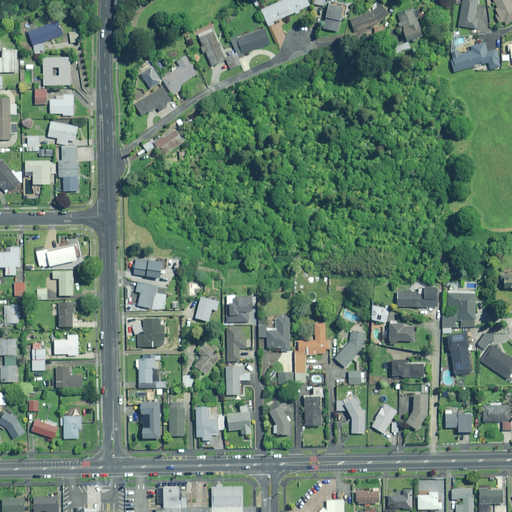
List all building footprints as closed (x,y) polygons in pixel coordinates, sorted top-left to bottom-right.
[(295,12),(296,14),(300,12),(299,11),(310,6),(307,0),(284,0),(261,10),(269,26),(276,23),(275,21),(295,12)] [(478,0),(462,0),(458,26),(477,29),(478,19),(475,19),(478,0)] [(493,0),(497,8),(495,9),(498,15),(496,16),(500,24),(504,21),(506,24),(511,21),(511,3),(510,0),(493,0)] [(324,29),(338,32),(344,7),(330,4),(324,29)] [(389,16),(381,5),(369,13),(351,20),(355,32),(379,24),(389,16)] [(420,17),(418,9),(398,15),(402,28),(400,28),(403,38),(406,38),(407,42),(423,37),(417,18),(420,17)] [(63,36),(58,21),(28,32),(33,46),(63,36)] [(271,45),(265,28),(232,40),(238,59),(245,57),(244,54),(271,45)] [(203,47),(201,48),(204,54),(206,53),(211,66),(225,60),(212,30),(198,36),(203,47)] [(410,49),(408,42),(394,47),(397,53),(410,49)] [(498,58),(500,58),(499,51),(496,52),(496,50),(488,52),(485,42),(471,46),(473,51),(459,55),(459,52),(452,54),(452,57),(450,57),(455,73),(475,67),(474,65),(482,63),(482,65),(488,63),(490,70),(500,67),(498,58)] [(17,50),(3,50),(3,59),(0,58),(0,89),(2,89),(2,77),(0,77),(0,72),(17,73),(17,50)] [(240,65),(236,54),(225,58),(230,70),(240,65)] [(70,85),(70,58),(44,58),(44,86),(70,85)] [(180,85),(197,74),(187,59),(185,60),(183,58),(177,62),(180,67),(162,79),(173,95),(183,89),(180,85)] [(171,101),(163,88),(135,105),(142,116),(148,112),(149,113),(157,108),(160,112),(168,107),(166,104),(171,101)] [(47,92),(44,90),(35,90),(35,105),(47,105),(47,95),(47,92)] [(73,116),(74,95),(63,95),(63,96),(57,96),(57,100),(50,100),(50,114),(63,114),(63,116),(73,116)] [(11,115),(11,104),(10,104),(10,99),(0,98),(0,140),(11,140),(11,115)] [(202,115),(198,109),(187,117),(191,123),(202,115)] [(78,127),(51,122),(48,137),(58,138),(57,143),(67,145),(68,140),(75,142),(78,127)] [(184,142),(176,131),(165,138),(164,137),(155,144),(164,156),(184,142)] [(27,144),(23,144),(23,148),(27,148),(27,151),(39,151),(39,137),(27,137),(27,144)] [(154,148),(150,142),(143,146),(148,152),(154,148)] [(79,191),(77,146),(62,147),(62,161),(58,161),(59,178),(63,177),(64,192),(79,191)] [(145,156),(142,151),(137,154),(140,159),(145,156)] [(20,184),(2,161),(0,162),(0,186),(4,191),(7,188),(10,192),(20,184)] [(50,161),(26,161),(25,172),(33,172),(33,185),(50,185),(50,174),(56,174),(56,162),(50,162),(50,161)] [(77,261),(74,246),(47,252),(46,247),(36,249),(40,266),(49,264),(50,267),(77,261)] [(20,248),(11,248),(11,253),(0,252),(0,267),(6,268),(6,275),(16,275),(16,267),(20,267),(20,248)] [(165,270),(166,260),(162,260),(161,263),(136,260),(134,275),(161,278),(162,269),(165,270)] [(60,296),(73,296),(73,284),(74,284),(74,278),(73,278),(73,272),(53,272),(53,279),(60,279),(60,296)] [(511,276),(501,276),(500,283),(504,283),(504,288),(511,288),(511,276)] [(25,283),(15,283),(15,296),(25,296),(25,283)] [(155,297),(156,293),(157,286),(138,283),(136,292),(141,293),(138,306),(152,308),(154,297),(155,297)] [(438,288),(425,288),(425,293),(398,292),(397,306),(437,308),(438,288)] [(47,290),(37,290),(37,296),(38,296),(38,300),(47,300),(47,290)] [(154,297),(152,308),(164,310),(166,295),(156,293),(155,297),(154,297)] [(461,328),(461,327),(475,327),(476,294),(447,293),(447,307),(453,308),(453,316),(442,316),(442,333),(452,334),(452,328),(461,328)] [(219,302),(201,298),(196,319),(209,322),(212,309),(217,311),(219,302)] [(252,313),(252,298),(235,298),(235,304),(227,304),(227,323),(248,323),(248,313),(252,313)] [(74,314),(74,303),(60,303),(60,327),(73,327),(73,314),(74,314)] [(20,318),(19,305),(11,305),(11,306),(5,307),(5,324),(18,324),(18,318),(20,318)] [(389,309),(373,306),(371,320),(386,323),(389,309)] [(164,347),(164,341),(166,341),(166,322),(164,322),(164,319),(145,319),(145,318),(126,318),(126,325),(128,325),(128,335),(139,335),(139,347),(164,347)] [(267,328),(267,338),(267,348),(281,348),(281,352),(290,352),(289,319),(277,319),(277,328),(267,328)] [(295,373),(295,383),(306,383),(305,355),(316,355),(316,354),(326,353),(326,350),(329,349),(329,340),(326,340),(325,324),(315,324),(315,341),(298,341),(298,347),(295,347),(295,373)] [(395,326),(395,324),(390,324),(389,341),(413,342),(414,327),(395,326)] [(178,335),(178,325),(169,326),(170,335),(178,335)] [(267,328),(267,327),(267,326),(259,326),(259,338),(267,338),(267,328)] [(241,335),(241,329),(227,330),(228,361),(239,361),(239,349),(246,349),(246,335),(241,335)] [(366,334),(352,331),(350,343),(335,359),(346,368),(362,349),(366,334)] [(470,350),(467,333),(447,336),(449,351),(451,351),(455,375),(471,373),(468,350),(470,350)] [(491,345),(494,340),(495,334),(485,333),(477,345),(487,351),(491,345)] [(78,356),(78,335),(68,335),(68,340),(55,341),(55,354),(69,354),(69,356),(78,356)] [(16,366),(16,340),(0,340),(0,348),(0,355),(5,356),(5,367),(2,367),(1,382),(17,382),(18,366),(16,366)] [(511,358),(491,345),(487,351),(480,361),(508,380),(511,374),(511,358)] [(199,354),(203,356),(196,367),(207,374),(219,357),(204,347),(199,354)] [(41,350),(32,350),(32,360),(45,360),(46,350),(41,350)] [(160,369),(155,369),(155,360),(160,360),(160,356),(147,356),(147,359),(136,359),(136,368),(139,368),(139,388),(168,388),(167,381),(160,381),(160,369)] [(404,364),(404,361),(392,361),(392,376),(402,376),(402,378),(423,378),(423,365),(404,364)] [(73,376),(73,367),(57,367),(57,388),(82,388),(83,376),(73,376)] [(244,374),(244,367),(225,367),(225,395),(243,395),(243,388),(239,388),(240,381),(250,381),(250,374),(244,374)] [(361,384),(361,372),(349,371),(349,384),(361,384)] [(295,383),(295,373),(279,373),(279,384),(295,383)] [(194,387),(193,376),(183,376),(184,387),(194,387)] [(343,401),(348,411),(352,418),(351,434),(364,434),(365,416),(355,395),(343,401)] [(429,396),(416,395),(415,407),(406,424),(418,431),(425,419),(429,396)] [(321,426),(320,397),(305,397),(305,426),(321,426)] [(38,411),(38,402),(29,401),(29,411),(38,411)] [(274,425),(274,434),(277,434),(277,435),(290,435),(289,423),(279,401),(267,407),(277,426),(274,425)] [(348,411),(343,401),(337,401),(337,411),(348,411)] [(160,439),(159,403),(141,404),(141,415),(144,415),(144,429),(143,429),(143,439),(160,439)] [(169,436),(184,436),(185,409),(183,409),(183,403),(172,403),(171,409),(170,409),(169,436)] [(251,434),(248,405),(240,406),(241,413),(227,414),(229,431),(241,430),(242,435),(251,434)] [(397,412),(385,405),(372,427),(384,434),(397,412)] [(510,406),(483,406),(484,422),(503,422),(503,430),(511,430),(511,422),(510,422),(510,406)] [(80,417),(80,407),(68,408),(68,413),(64,413),(64,419),(60,419),(61,425),(64,425),(64,439),(79,439),(78,430),(82,430),(81,417),(80,417)] [(210,417),(210,416),(210,408),(197,408),(197,437),(203,437),(203,440),(212,440),(212,435),(218,435),(218,430),(225,430),(225,417),(210,417)] [(452,411),(446,411),(446,428),(459,428),(459,432),(472,432),(472,415),(452,415),(452,411)] [(27,432),(17,419),(4,412),(0,418),(0,425),(5,428),(15,441),(27,432)] [(58,428),(36,421),(32,432),(54,439),(58,428)] [(242,511),(243,511),(240,511),(240,487),(210,488),(210,507),(210,511),(242,511)] [(179,488),(160,488),(161,509),(180,508),(179,488)] [(389,496),(389,508),(403,508),(403,510),(412,510),(412,490),(404,490),(404,496),(389,496)] [(452,490),(452,499),(460,499),(460,498),(464,498),(464,505),(456,505),(456,511),(473,511),(474,490),(452,490)] [(502,505),(503,491),(480,490),(479,511),(489,511),(490,504),(502,505)] [(359,501),(359,504),(377,503),(377,501),(379,501),(379,491),(356,492),(357,501),(359,501)] [(431,510),(431,511),(436,511),(436,510),(442,510),(442,503),(437,503),(437,493),(429,493),(429,496),(419,496),(419,510),(431,510)] [(58,511),(58,497),(33,497),(33,511),(58,511)] [(24,511),(25,499),(3,498),(2,511),(24,511)] [(329,501),(329,511),(328,511),(325,509),(322,511),(344,511),(345,501),(329,501)]
